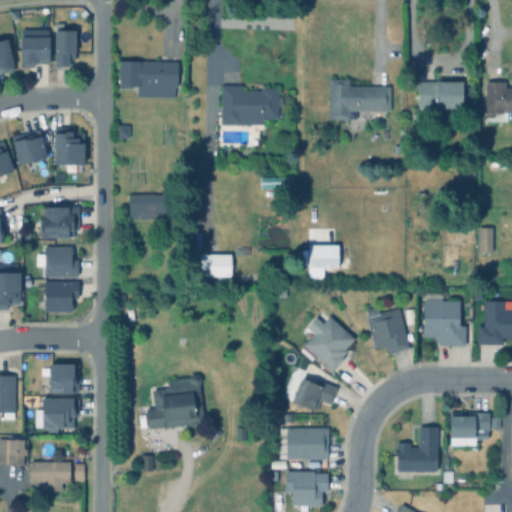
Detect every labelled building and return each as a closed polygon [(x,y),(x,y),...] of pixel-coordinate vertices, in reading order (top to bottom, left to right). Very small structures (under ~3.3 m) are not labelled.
[(75,29),(75,52),(74,52),(74,58),(70,58),(70,65),(54,65),(54,22),(62,22),(62,29),(75,29)] [(48,36),(48,62),(32,62),(32,66),(19,66),(19,36),(48,36)] [(0,39),(6,38),(13,69),(1,72),(0,69),(0,39)] [(179,61),(179,86),(174,86),(173,96),(136,95),(136,85),(118,84),(119,59),(179,61)] [(389,85),(389,110),(347,109),(347,118),(328,118),(328,78),(347,78),(347,85),(389,85)] [(462,81),(462,107),(416,107),(416,80),(462,81)] [(511,110),(506,110),(506,121),(486,120),(486,117),(484,117),(485,80),(504,81),(504,86),(511,86),(511,110)] [(241,89),(261,90),(261,87),(277,87),(276,117),(263,117),(263,124),(219,123),(219,84),(241,84),(241,89)] [(128,124),(128,137),(115,137),(115,124),(128,124)] [(83,142),(83,164),(52,164),(52,126),(69,126),(69,131),(71,131),(71,132),(81,132),(81,142),(83,142)] [(38,128),(40,135),(46,157),(18,164),(10,136),(38,128)] [(0,140),(2,140),(13,170),(0,174),(0,140)] [(504,161),(504,168),(489,166),(489,159),(504,161)] [(292,187),(260,188),(260,177),(292,176),(292,187)] [(152,192),(152,194),(164,194),(165,217),(127,218),(127,193),(152,192)] [(77,205),(77,229),(73,229),(73,237),(40,238),(40,227),(38,227),(38,219),(42,218),(42,206),(66,206),(66,205),(77,205)] [(491,227),(491,251),(477,251),(477,227),(491,227)] [(71,244),(71,258),(77,258),(77,274),(42,273),(42,264),(35,264),(35,251),(43,251),(43,244),(71,244)] [(336,244),(336,267),(320,267),(320,277),(306,277),(306,244),(336,244)] [(230,254),(230,275),(200,275),(200,253),(230,254)] [(19,269),(20,291),(18,291),(19,301),(8,301),(8,303),(6,303),(6,306),(0,306),(0,261),(16,261),(16,270),(19,269)] [(77,279),(77,296),(71,296),(71,308),(43,308),(43,279),(77,279)] [(441,291),(441,298),(458,298),(458,324),(465,324),(465,344),(438,344),(438,338),(434,338),(434,335),(424,335),(424,333),(422,333),(422,297),(424,297),(424,290),(441,291)] [(125,292),(125,308),(110,308),(110,292),(125,292)] [(511,337),(503,337),(503,344),(477,343),(477,325),(483,325),(484,300),(511,300),(511,337)] [(369,302),(370,305),(376,304),(378,311),(398,306),(404,330),(408,329),(411,338),(406,339),(408,346),(386,351),(384,344),(373,346),(365,313),(367,313),(364,303),(369,302)] [(343,357),(332,369),(303,342),(329,313),(354,336),(344,347),(347,349),(341,355),(343,357)] [(75,362),(75,390),(48,390),(48,384),(44,381),(44,376),(48,373),(48,361),(72,361),(72,362),(75,362)] [(13,373),(13,410),(12,410),(12,417),(2,417),(2,410),(0,410),(0,371),(4,371),(4,373),(13,373)] [(203,420),(165,425),(164,424),(147,427),(144,407),(153,406),(151,388),(164,386),(168,382),(167,377),(188,375),(190,372),(195,371),(199,375),(200,380),(198,383),(203,420)] [(301,376),(317,382),(319,379),(336,385),(329,402),(319,398),(315,408),(301,403),(299,406),(294,404),(295,400),(291,399),(301,376)] [(75,396),(75,414),(70,414),(70,425),(40,425),(40,424),(32,424),(32,407),(40,407),(40,394),(48,394),(48,396),(71,396),(75,396)] [(489,410),(489,428),(481,428),(481,435),(473,435),(473,444),(449,443),(449,410),(489,410)] [(244,438),(235,438),(234,425),(243,425),(244,438)] [(327,425),(327,457),(285,457),(278,457),(278,426),(285,426),(285,425),(327,425)] [(436,425),(436,469),(396,469),(396,440),(409,440),(409,445),(417,445),(417,425),(436,425)] [(4,461),(5,437),(26,438),(25,462),(4,461)] [(151,468),(140,469),(139,453),(150,452),(151,468)] [(300,458),(300,466),(285,466),(285,458),(300,458)] [(69,460),(68,480),(60,480),(60,489),(43,488),(43,480),(29,479),(29,459),(69,460)] [(81,461),(81,478),(72,478),(73,461),(81,461)] [(326,471),(326,488),(319,488),(319,489),(320,489),(320,503),(291,503),(291,489),(284,489),(284,469),(313,469),(313,471),(326,471)] [(73,495),(72,504),(45,503),(45,494),(73,495)] [(416,511),(394,511),(400,502),(414,509),(413,510),(416,511)]
